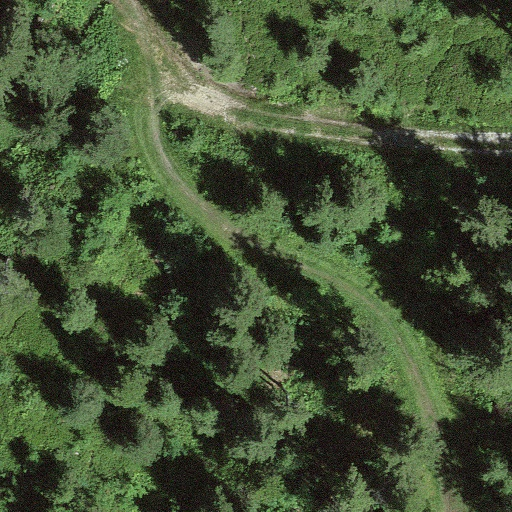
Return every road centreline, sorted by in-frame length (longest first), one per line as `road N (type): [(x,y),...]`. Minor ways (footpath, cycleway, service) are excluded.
road 1 (track): [(141,83),(162,184),(244,246),(336,277),(387,313),(411,348),(454,511)]
road 2 (track): [(141,83),(275,116),(511,146)]
